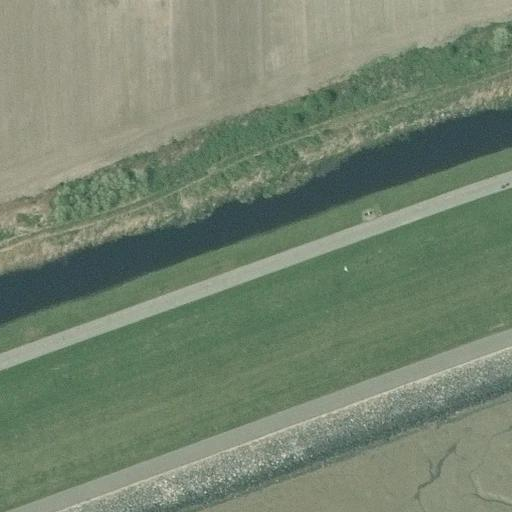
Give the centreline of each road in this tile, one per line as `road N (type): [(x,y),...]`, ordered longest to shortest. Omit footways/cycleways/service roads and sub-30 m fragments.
road 1 (unclassified): [(511,185),(0,369)]
road 2 (unclassified): [(77,511),(511,355)]
